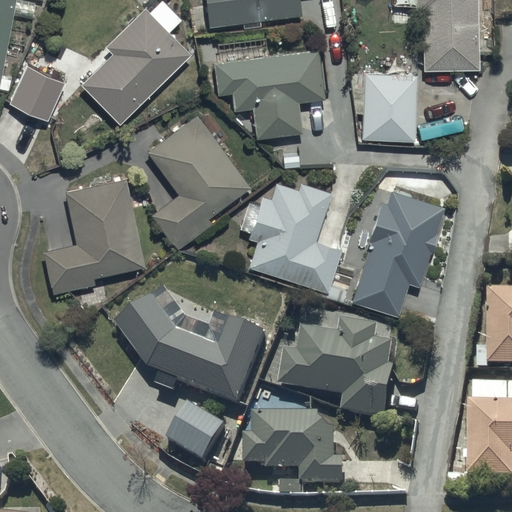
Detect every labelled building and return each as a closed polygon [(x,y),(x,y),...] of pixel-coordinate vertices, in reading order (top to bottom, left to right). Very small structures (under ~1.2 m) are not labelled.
[(0,0),(0,86),(13,15),(31,19),(34,0),(0,0)] [(145,5),(104,42),(112,51),(79,80),(116,120),(191,53),(169,29),(181,18),(164,0),(160,0),(150,10),(145,5)] [(205,0),(209,23),(242,20),(243,26),(261,24),(260,18),(292,14),(290,0),(205,0)] [(471,0),(409,0),(409,10),(413,10),(415,70),(473,69),(471,0)] [(311,49),(212,61),(215,93),(224,92),(226,111),(245,109),(249,137),(295,131),(291,101),(317,98),(311,49)] [(63,78),(26,62),(9,102),(46,118),(63,78)] [(356,115),(355,138),(408,141),(412,77),(345,73),(349,114),(356,115)] [(192,115),(141,153),(169,191),(142,211),(170,248),(207,221),(202,215),(243,184),(192,115)] [(118,176),(63,188),(75,241),(43,248),(53,293),(94,284),(92,273),(138,263),(118,176)] [(291,190),(270,183),(265,199),(253,195),(240,238),(249,241),(241,269),(320,293),(334,248),(309,241),(324,193),(293,183),(291,190)] [(436,206),(385,190),(381,203),(375,201),(343,301),(390,316),(400,285),(410,288),(436,206)] [(511,293),(482,294),(483,348),(473,348),(474,369),(511,368),(511,293)] [(219,351),(178,336),(152,303),(115,332),(143,367),(162,380),(242,410),(270,337),(230,322),(219,351)] [(333,336),(297,331),(294,354),(277,352),(272,391),(337,400),(335,416),(381,422),(388,370),(383,369),(386,346),(370,344),(372,328),(335,323),(333,336)] [(508,482),(508,461),(511,460),(511,386),(468,385),(467,405),(462,405),(460,481),(508,482)] [(219,427),(184,406),(162,442),(197,463),(219,427)] [(317,408),(251,408),(251,431),(242,431),(242,462),(264,462),(264,467),(298,467),(298,480),(279,480),(279,491),(301,491),(300,486),(343,485),(342,454),(334,454),(333,425),(328,425),(317,413),(317,408)]
